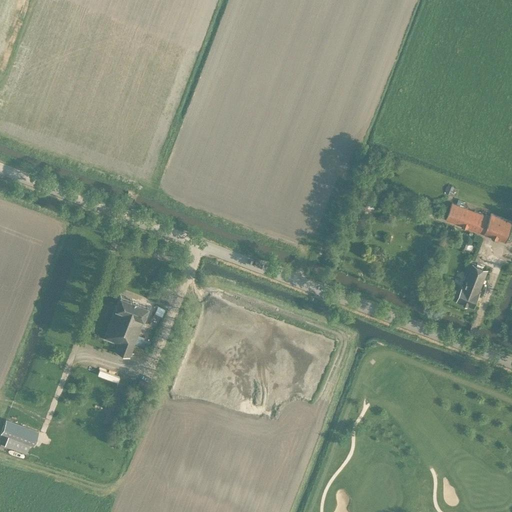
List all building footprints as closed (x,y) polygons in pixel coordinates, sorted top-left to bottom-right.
[(453,189),(458,185),(453,180),(448,184),(453,189)] [(506,241),(511,223),(511,220),(491,213),(490,216),(452,202),(445,219),(506,241)] [(474,306),(488,270),(471,263),(457,300),(474,306)] [(149,307),(121,296),(104,338),(119,344),(116,351),(130,357),(134,345),(138,335),(141,328),(143,322),(149,307)] [(138,335),(134,345),(141,348),(145,338),(138,335)] [(33,447),(39,433),(7,421),(2,434),(33,447)]
